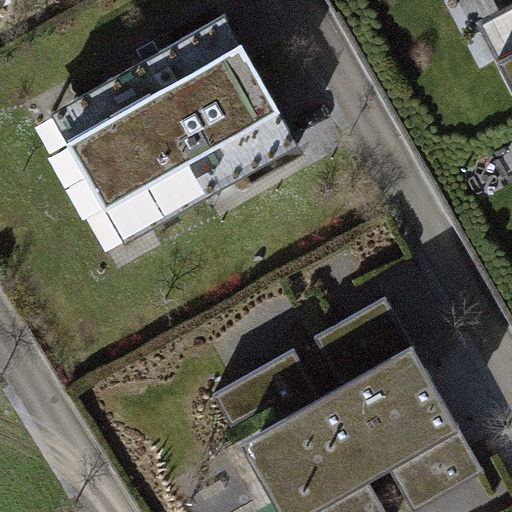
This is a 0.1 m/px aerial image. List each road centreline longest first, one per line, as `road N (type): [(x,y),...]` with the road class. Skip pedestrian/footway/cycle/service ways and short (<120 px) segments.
road 1 (residential): [(314,0),(511,351)]
road 2 (residential): [(0,331),(110,511)]
